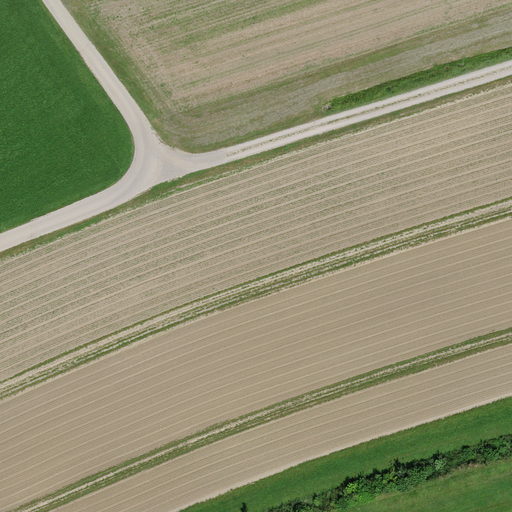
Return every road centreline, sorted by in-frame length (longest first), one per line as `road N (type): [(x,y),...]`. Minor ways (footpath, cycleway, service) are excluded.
road 1 (unclassified): [(0,245),(162,175),(126,102),(53,0)]
road 2 (track): [(162,175),(511,67)]
